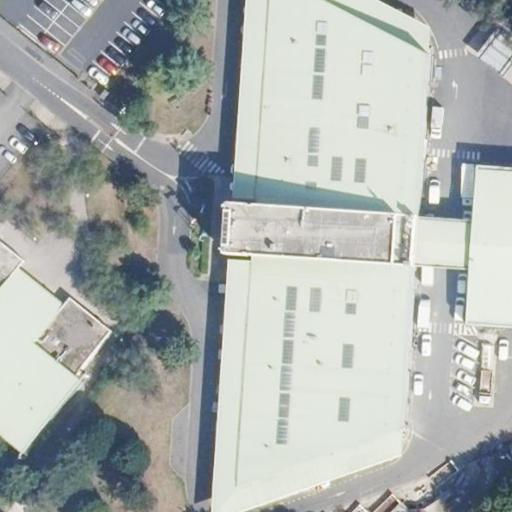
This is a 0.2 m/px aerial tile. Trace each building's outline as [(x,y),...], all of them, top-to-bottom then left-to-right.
[(251,246),(239,477),(405,416),(427,39),(344,0),(264,0),(254,194),(226,193),(224,245),(251,246)] [(482,59),(502,74),(511,61),(511,48),(498,38),(482,59)] [(465,312),(511,314),(511,153),(474,151),(465,312)] [(22,250),(0,232),(0,424),(28,447),(86,374),(78,367),(114,322),(72,288),(65,298),(16,258),(22,250)] [(440,511),(433,502),(419,511),(408,511),(396,494),(377,507),(380,511),(440,511)]
